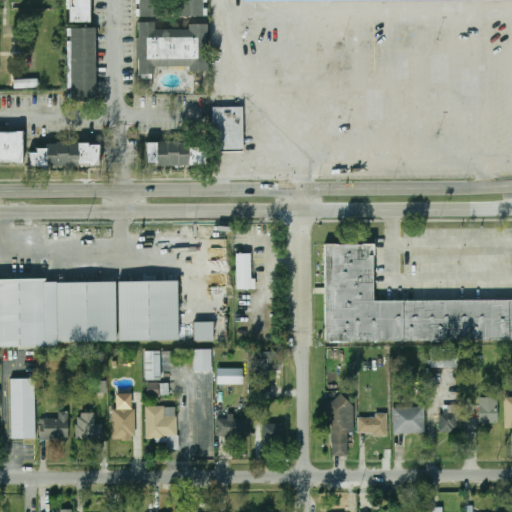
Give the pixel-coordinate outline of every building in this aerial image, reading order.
[(73,0),(93,0),(93,17),(73,17),(73,0)] [(140,0),(167,0),(168,11),(141,11),(140,0)] [(181,0),(208,0),(209,13),(181,13),(181,0)] [(157,24),(191,24),(191,19),(210,19),(210,69),(192,69),(192,61),(157,61),(157,73),(140,73),(140,18),(157,18),(157,24)] [(75,23),(97,23),(98,91),(76,91),(75,23)] [(14,88),(37,87),(37,80),(14,80),(14,88)] [(245,102),(246,147),(217,147),(216,102),(245,102)] [(0,126),(25,126),(26,160),(0,160),(0,126)] [(149,138),(204,137),(205,163),(150,164),(149,138)] [(32,164),(32,140),(104,140),(105,163),(32,164)] [(328,239),(377,238),(377,296),(511,294),(511,336),(329,338),(328,239)] [(237,254),(252,254),(252,278),(257,278),(257,289),(237,289),(237,254)] [(116,281),(117,342),(45,343),(45,351),(0,351),(0,277),(46,277),(46,281),(58,281),(58,282),(116,281)] [(121,282),(178,282),(178,341),(120,340),(121,282)] [(195,323),(214,323),(214,342),(195,342),(195,323)] [(460,349),(430,349),(430,368),(460,368),(460,349)] [(196,350),(213,350),(213,374),(196,374),(196,350)] [(147,352),(161,352),(161,380),(147,380),(147,352)] [(258,374),(279,374),(279,352),(258,352),(258,374)] [(219,369),(244,369),(244,384),(219,384),(219,369)] [(13,381),(37,380),(38,443),(14,443),(13,381)] [(96,392),(96,381),(105,381),(105,392),(96,392)] [(147,395),(169,395),(168,383),(147,384),(147,395)] [(112,439),(112,409),(116,409),(116,393),(132,393),(132,409),(135,409),(135,439),(112,439)] [(479,423),(479,398),(497,398),(497,423),(479,423)] [(332,424),(332,456),(348,456),(348,432),(354,432),(354,400),(327,400),(327,424),(332,424)] [(440,432),(458,432),(458,405),(440,405),(440,432)] [(178,407),(147,407),(147,439),(167,439),(167,449),(178,449),(178,407)] [(394,408),(394,433),(423,433),(423,408),(394,408)] [(68,411),(57,411),(57,417),(42,417),(42,440),(68,440),(68,411)] [(102,425),(95,425),(95,413),(76,414),(77,441),(103,440),(102,425)] [(387,434),(387,414),(359,414),(359,434),(387,434)] [(216,436),(248,436),(248,417),(216,417),(216,436)] [(262,442),(282,442),(282,424),(262,424),(262,442)] [(183,503),(183,511),(199,511),(199,503),(183,503)]
